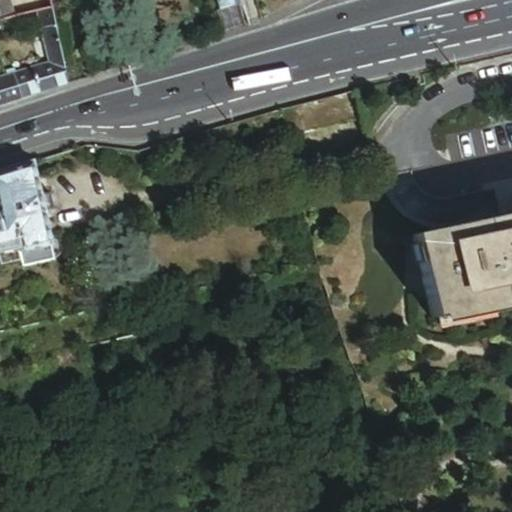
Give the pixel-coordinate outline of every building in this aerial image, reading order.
[(0,0),(0,3),(2,3),(7,20),(16,17),(11,0),(0,0)] [(219,0),(223,11),(241,5),(239,0),(219,0)] [(69,85),(54,8),(39,11),(49,63),(6,75),(15,103),(69,85)] [(0,107),(15,103),(6,75),(0,77),(0,107)] [(357,92),(282,112),(289,139),(365,120),(357,92)] [(511,152),(487,157),(500,217),(511,214),(511,152)] [(34,164),(0,173),(0,258),(20,254),(20,253),(50,246),(43,212),(40,195),(34,164)] [(50,193),(40,195),(43,212),(53,210),(50,193)] [(511,214),(500,217),(413,235),(415,244),(419,263),(432,323),(438,321),(511,305),(511,214)] [(50,245),(50,246),(20,253),(20,254),(23,269),(55,260),(59,258),(62,255),(64,252),(65,246),(64,241),(50,245)] [(414,264),(419,263),(415,244),(411,245),(414,264)] [(511,313),(511,305),(438,321),(440,329),(511,313)]
